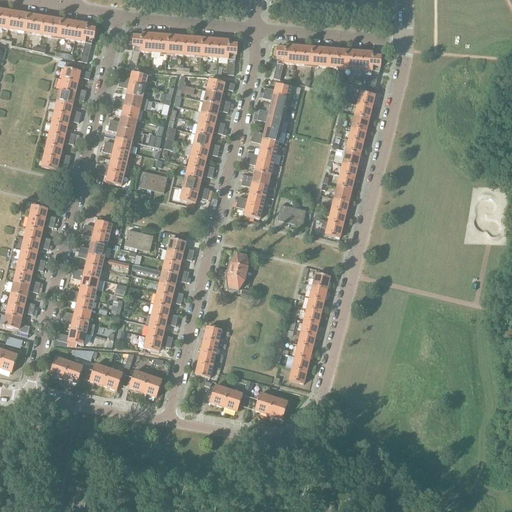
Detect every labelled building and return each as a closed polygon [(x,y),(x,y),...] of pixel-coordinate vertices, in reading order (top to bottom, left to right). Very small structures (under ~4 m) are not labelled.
[(0,11),(0,29),(8,31),(11,13),(0,11)] [(11,13),(8,31),(18,32),(18,31),(26,32),(29,16),(11,13)] [(45,19),(40,18),(29,16),(26,32),(31,33),(31,34),(42,36),(45,19)] [(62,22),(51,20),(45,19),(42,36),(52,38),(52,36),(59,38),(62,22)] [(62,22),(59,38),(65,38),(64,40),(75,42),(78,24),(62,22)] [(95,31),(89,30),(87,29),(87,26),(78,24),(75,42),(85,44),(86,39),(92,40),(94,40),(95,31)] [(151,36),(142,35),(142,38),(133,38),(132,47),(134,47),(140,47),(140,52),(149,53),(151,36)] [(151,36),(149,53),(160,54),(161,53),(167,53),(168,37),(151,36)] [(168,37),(167,53),(174,54),(174,55),(184,56),(185,38),(168,37)] [(200,56),(202,40),(185,38),(184,56),(194,57),(195,56),(200,56)] [(218,41),(214,41),(202,40),(200,56),(208,57),(207,58),(217,59),(218,41)] [(229,42),(222,42),(218,41),(217,59),(228,60),(229,55),(235,56),(237,56),(237,46),(228,45),(229,42)] [(294,65),(295,47),(286,47),(285,50),(276,49),(276,59),(278,59),(284,59),(283,64),(294,65)] [(295,47),(294,65),(304,66),(304,64),(311,65),(312,49),(295,47)] [(312,49),(311,65),(317,65),(317,67),(328,68),(329,50),(312,49)] [(329,50),(328,68),(338,69),(338,67),(345,68),(346,52),(329,50)] [(346,52),(345,68),(351,68),(351,70),(362,71),(363,53),(346,52)] [(372,54),(365,53),(363,53),(362,71),(372,72),(372,67),(380,68),(381,58),(372,57),(372,54)] [(62,81),(77,84),(79,78),(89,81),(90,74),(80,72),(81,67),(65,63),(64,70),(65,70),(62,81)] [(132,74),(131,77),(130,80),(120,78),(119,83),(145,89),(145,88),(147,77),(132,74)] [(209,82),(207,92),(222,96),(223,90),(233,92),(235,85),(225,83),(224,84),(211,81),(209,80),(209,81),(209,82)] [(62,81),(60,90),(59,90),(59,91),(85,97),(86,92),(76,90),(77,84),(62,81)] [(127,96),(142,100),(145,89),(119,83),(118,88),(128,90),(127,96)] [(263,94),(289,100),(291,89),(276,85),(274,91),(264,89),(263,94)] [(85,97),(59,91),(59,92),(57,102),(72,106),(74,100),(84,102),(85,97)] [(204,102),(229,109),(230,105),(230,104),(220,101),(222,96),(207,92),(204,102)] [(372,108),(374,97),(375,96),(360,93),(357,105),(372,108)] [(289,100),(263,94),(262,99),(272,101),(270,107),(286,111),(289,100)] [(170,106),(172,97),(163,95),(161,104),(170,106)] [(114,105),(140,111),(140,110),(142,100),(127,96),(125,102),(115,99),(114,105)] [(71,112),(72,109),(72,106),(57,102),(54,112),(54,113),(79,119),(81,114),(71,112)] [(204,103),(201,114),(217,118),(218,112),(228,114),(229,109),(204,102),(203,103),(204,103)] [(121,118),(137,122),(139,111),(140,111),(114,105),(113,109),(123,112),(121,118)] [(372,108),(357,105),(354,117),(369,120),(372,108)] [(269,113),(267,112),(259,111),(258,116),(283,122),(286,111),(270,107),(269,113)] [(79,119),(54,113),(53,113),(54,114),(52,124),(67,128),(68,122),(78,124),(79,119)] [(198,124),(224,131),(225,126),(215,123),(217,118),(201,114),(199,124),(198,124)] [(283,122),(258,116),(257,121),(267,123),(265,129),(281,133),(283,122)] [(351,129),(366,132),(369,120),(354,117),(351,129)] [(109,126),(135,132),(134,132),(137,122),(121,118),(120,124),(110,121),(109,126)] [(67,128),(52,124),(49,134),(48,135),(74,141),(76,136),(66,133),(67,128)] [(198,125),(196,135),(211,139),(213,133),(222,135),(224,131),(198,124),(198,125)] [(116,140),(132,143),(134,133),(135,133),(135,132),(109,126),(108,131),(118,134),(116,140)] [(165,140),(166,140),(173,142),(176,131),(168,129),(165,140)] [(253,138),(278,144),(281,133),(265,129),(264,135),(254,132),(253,138)] [(363,144),(365,135),(366,132),(351,129),(348,140),(363,144)] [(46,146),(62,150),(63,144),(73,146),(74,141),(48,135),(49,135),(46,146)] [(193,146),(218,153),(220,147),(210,145),(211,139),(196,135),(193,146)] [(151,137),(148,147),(159,150),(162,139),(151,137)] [(260,151),(275,155),(278,144),(253,138),(252,143),(261,145),(260,151)] [(104,148),(130,155),(130,154),(129,154),(132,143),(116,140),(115,145),(105,143),(104,148)] [(173,142),(166,140),(164,150),(171,152),(173,142)] [(360,156),(362,148),(363,144),(348,140),(345,152),(360,156)] [(43,157),(69,163),(70,158),(60,156),(62,150),(46,146),(44,156),(43,156),(43,157)] [(193,147),(190,157),(206,161),(207,155),(217,158),(218,153),(193,146),(193,147)] [(111,161),(126,165),(129,155),(130,155),(104,148),(102,153),(112,155),(111,161)] [(247,159),(273,166),(275,155),(260,151),(259,157),(249,154),(247,159)] [(360,156),(345,152),(342,164),(357,168),(360,156)] [(69,163),(43,157),(44,158),(41,168),(56,172),(58,166),(68,168),(69,163)] [(187,168),(213,175),(214,169),(205,167),(206,161),(190,157),(188,168),(187,168)] [(255,173),(270,177),(273,166),(247,159),(247,161),(246,164),(256,167),(255,173)] [(109,167),(107,166),(100,165),(98,170),(124,176),(125,175),(124,175),(126,165),(111,161),(109,167)] [(354,180),(357,169),(357,168),(342,164),(339,176),(354,180)] [(188,169),(185,179),(201,183),(202,177),(212,179),(213,175),(187,168),(187,169),(188,169)] [(124,176),(98,170),(97,175),(107,177),(106,183),(121,187),(124,176)] [(142,173),(139,187),(151,190),(155,176),(142,173)] [(253,178),(251,178),(243,176),(242,181),(267,187),(270,177),(255,173),(253,178)] [(151,190),(164,193),(167,179),(155,176),(151,190)] [(337,188),(351,192),(354,180),(339,176),(337,188)] [(182,189),(182,190),(208,196),(209,191),(199,189),(201,183),(185,179),(182,189)] [(241,186),(248,188),(251,189),(249,194),(265,198),(267,187),(242,181),(241,186)] [(334,200),(348,204),(351,192),(337,188),(334,200)] [(208,196),(182,190),(182,191),(180,201),(187,203),(195,205),(197,198),(206,201),(208,196)] [(249,194),(249,197),(248,200),(238,198),(237,203),(262,209),(265,198),(249,194)] [(331,212),(345,215),(348,204),(334,200),(331,212)] [(262,209),(237,203),(235,208),(245,210),(244,216),(259,220),(262,209)] [(290,223),(293,209),(281,206),(277,220),(290,223)] [(56,219),(46,217),(48,210),(32,207),(29,217),(29,218),(54,224),(56,219)] [(290,223),(303,226),(306,212),(293,209),(290,223)] [(328,224),(342,227),(345,215),(331,212),(328,224)] [(54,224),(29,218),(27,229),(42,233),(44,227),(53,229),(54,224)] [(85,226),(84,231),(109,237),(110,236),(109,236),(111,226),(96,222),(95,228),(85,226)] [(323,223),(321,229),(326,230),(325,235),(335,238),(340,239),(342,227),(328,224),(323,223)] [(42,233),(27,229),(24,239),(23,239),(23,240),(49,246),(50,241),(41,239),(41,236),(42,233)] [(84,231),(83,236),(92,238),(91,245),(106,248),(109,238),(109,237),(84,231)] [(137,248),(141,234),(128,231),(125,245),(137,248)] [(141,234),(137,248),(150,251),(153,237),(141,234)] [(21,251),(37,255),(38,249),(48,251),(49,246),(23,240),(24,241),(21,251)] [(167,250),(167,251),(193,257),(194,252),(184,250),(186,244),(170,240),(167,250)] [(80,248),(79,253),(104,259),(104,258),(106,248),(91,245),(90,247),(89,250),(88,250),(80,248)] [(37,255),(21,251),(19,261),(18,261),(18,262),(44,268),(45,263),(36,260),(36,258),(37,255)] [(167,252),(165,262),(180,266),(182,260),(191,262),(193,257),(167,251),(167,252)] [(79,253),(77,258),(85,260),(87,260),(87,263),(86,267),(101,270),(104,260),(104,259),(79,253)] [(229,289),(238,291),(244,283),(248,268),(246,258),(236,256),(231,264),(227,279),(229,289)] [(128,270),(129,266),(108,260),(107,264),(128,270)] [(44,268),(18,262),(19,263),(16,273),(32,276),(33,270),(43,273),(44,268)] [(162,272),(161,273),(187,279),(188,274),(179,272),(180,266),(165,262),(162,272)] [(133,266),(132,271),(158,277),(159,273),(133,266)] [(75,270),(73,275),(99,281),(99,280),(101,270),(86,267),(85,269),(84,272),(82,272),(75,270)] [(32,276),(16,273),(14,283),(13,283),(39,289),(40,284),(30,282),(31,279),(32,276)] [(162,273),(159,284),(175,287),(176,282),(186,284),(187,279),(161,273),(162,273)] [(315,274),(312,286),(327,290),(330,278),(319,275),(315,274)] [(73,275),(72,280),(82,282),(80,288),(96,292),(101,293),(104,283),(99,282),(99,281),(73,275)] [(118,285),(125,287),(127,280),(119,278),(118,285)] [(132,284),(140,286),(142,280),(133,278),(132,284)] [(13,284),(11,294),(26,298),(28,292),(38,294),(39,289),(13,283),(13,284)] [(156,294),(182,301),(183,296),(173,293),(175,287),(159,284),(157,294),(156,294)] [(115,294),(124,297),(126,288),(117,286),(115,294)] [(310,298),(309,298),(318,300),(324,302),(327,290),(312,286),(310,298)] [(69,291),(68,297),(84,300),(93,303),(94,303),(94,302),(93,302),(96,292),(80,288),(80,291),(79,294),(77,293),(69,291)] [(242,291),(240,299),(246,301),(248,292),(242,291)] [(8,305),(33,311),(35,306),(25,304),(26,298),(11,294),(9,300),(9,305),(8,305)] [(157,295),(154,305),(170,309),(171,303),(181,306),(182,301),(156,294),(156,295),(157,295)] [(67,300),(67,301),(75,303),(77,304),(76,307),(75,310),(91,314),(93,303),(84,300),(68,297),(67,300)] [(309,298),(306,311),(321,314),(324,302),(318,300),(309,298)] [(8,306),(6,316),(21,320),(23,314),(32,316),(33,311),(8,305),(8,306)] [(151,316),(177,322),(178,317),(168,315),(170,309),(154,305),(151,316)] [(64,313),(63,318),(89,325),(89,324),(88,324),(91,314),(75,310),(74,313),(74,316),(72,315),(64,313)] [(306,311),(303,322),(318,326),(321,314),(306,311)] [(3,327),(2,328),(5,328),(18,331),(18,332),(28,335),(29,328),(20,325),(21,320),(6,316),(3,327)] [(151,317),(149,327),(164,331),(166,325),(175,328),(177,322),(151,316),(151,317)] [(63,318),(62,323),(71,326),(70,332),(85,335),(91,337),(94,326),(89,325),(63,318)] [(303,322),(300,335),(315,338),(318,326),(303,322)] [(106,335),(107,328),(95,326),(94,333),(106,335)] [(146,337),(145,338),(171,344),(172,339),(163,337),(164,331),(149,327),(146,338),(146,337)] [(206,327),(203,340),(218,343),(221,331),(206,327)] [(59,335),(57,341),(67,344),(68,343),(81,346),(83,347),(84,346),(83,345),(85,335),(70,332),(69,334),(68,337),(67,337),(59,335)] [(300,335),(297,347),(312,350),(315,338),(300,335)] [(146,339),(143,349),(159,353),(160,347),(170,349),(171,344),(145,338),(145,339),(146,339)] [(203,340),(200,352),(215,355),(218,343),(203,340)] [(297,347),(295,358),(309,362),(312,350),(297,347)] [(90,362),(91,359),(93,353),(73,351),(71,356),(90,362)] [(4,352),(0,362),(0,369),(11,374),(17,357),(4,352)] [(200,352),(197,364),(212,367),(215,355),(200,352)] [(134,356),(129,355),(124,369),(129,370),(134,356)] [(295,358),(292,370),(306,374),(309,362),(295,358)] [(55,359),(52,368),(49,375),(63,380),(69,363),(60,360),(56,359),(55,359)] [(83,368),(69,363),(63,380),(77,385),(83,368)] [(197,364),(197,367),(195,376),(209,379),(212,367),(197,364)] [(109,370),(95,365),(89,382),(103,387),(109,370)] [(123,375),(109,370),(103,387),(116,392),(123,375)] [(303,385),(305,377),(306,374),(292,370),(289,382),(303,385)] [(142,394),(149,377),(134,372),(129,389),(142,394)] [(162,381),(149,377),(142,394),(156,399),(162,381)] [(250,396),(253,383),(247,382),(243,394),(250,396)] [(215,387),(212,396),(209,404),(223,408),(229,391),(215,387)] [(243,396),(229,391),(223,408),(237,413),(243,396)] [(268,416),(274,399),(260,394),(254,411),(268,416)] [(288,403),(274,399),(268,416),(282,420),(288,403)] [(84,508),(87,490),(76,488),(73,507),(84,508)]
